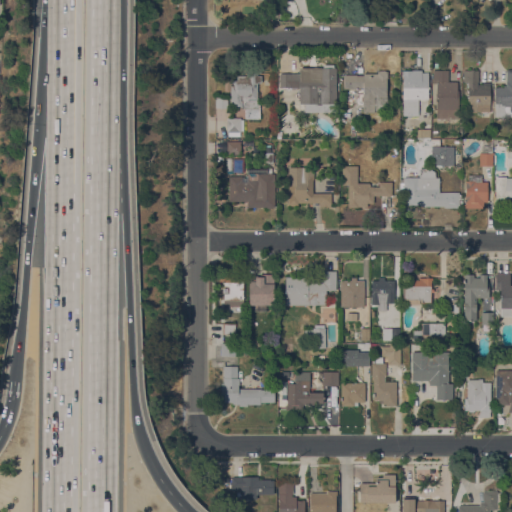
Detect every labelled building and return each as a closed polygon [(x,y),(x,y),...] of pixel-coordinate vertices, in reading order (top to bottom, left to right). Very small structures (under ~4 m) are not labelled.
[(312,68),(336,68),(336,104),(299,104),(299,87),(279,87),(279,73),(300,73),(300,77),(312,77),(312,68)] [(490,112),(468,112),(467,82),(463,82),(463,70),(471,70),(471,69),(474,69),(474,70),(478,70),(478,82),(477,82),(477,85),(483,85),(483,83),(490,83),(490,112)] [(511,117),(496,118),(496,103),(495,103),(495,88),(497,88),(497,87),(503,87),(503,86),(506,86),(506,69),(511,69),(511,117)] [(418,115),(403,116),(402,71),(421,70),(421,72),(428,72),(428,99),(425,99),(425,100),(420,100),(419,99),(418,99),(418,115)] [(437,83),(433,83),(433,70),(449,70),(448,82),(457,82),(457,91),(459,91),(458,119),(436,119),(437,83)] [(374,110),(374,112),(362,112),(362,93),(363,93),(363,87),(356,87),(356,89),(343,89),(343,75),(356,75),(363,75),(363,73),(377,73),(377,71),(379,71),(385,71),(386,71),(386,97),(387,97),(387,110),(376,110),(374,110)] [(257,104),(260,104),(260,119),(245,119),(245,109),(241,109),(241,107),(230,107),(230,102),(231,102),(231,95),(230,95),(230,80),(237,80),(237,75),(261,76),(261,84),(258,84),(257,104)] [(215,97),(227,97),(228,108),(216,108),(215,97)] [(227,118),(241,118),(241,119),(243,119),(243,131),(240,131),(240,132),(240,136),(228,136),(228,132),(226,132),(227,118)] [(240,141),(240,154),(227,154),(227,141),(240,141)] [(492,166),(479,166),(479,153),(482,153),(482,142),(492,142),(492,166)] [(454,146),(454,165),(431,165),(432,146),(454,146)] [(392,182),(392,196),(374,196),(374,203),(367,203),(367,207),(358,207),(348,207),(348,185),(342,185),(342,166),(357,166),(357,183),(369,183),(369,184),(370,184),(370,186),(379,186),(379,182),(392,182)] [(288,167),(314,167),(314,180),(313,180),(313,193),(337,193),(337,203),(331,203),(331,207),(319,207),(319,203),(298,203),(298,205),(296,205),(290,206),(290,205),(288,205),(288,167)] [(242,176),(242,177),(248,177),(248,173),(247,173),(247,168),(266,168),(266,174),(274,174),(274,207),(271,207),(270,209),(267,209),(266,207),(247,207),(247,201),(229,201),(229,176),(242,176)] [(444,208),(444,206),(420,206),(420,205),(408,205),(408,203),(407,203),(407,197),(408,197),(408,190),(403,190),(400,190),(400,179),(404,179),(404,177),(420,177),(420,169),(430,169),(435,172),(435,177),(439,177),(439,192),(459,192),(459,194),(462,194),(462,205),(459,205),(459,208),(444,208)] [(487,202),(484,202),(483,208),(464,208),(464,204),(465,204),(465,181),(468,181),(468,175),(482,175),(482,182),(488,182),(487,202)] [(511,207),(496,207),(496,191),(495,191),(495,177),(506,176),(506,178),(511,178),(511,207)] [(307,277),(307,281),(322,281),(322,271),(336,271),(336,290),(326,290),(326,294),(336,294),(336,302),(326,302),(326,305),(285,305),(285,277),(307,277)] [(224,306),(224,293),(229,293),(229,286),(224,286),(224,281),(219,281),(219,275),(244,274),(244,281),(243,281),(243,306),(224,306)] [(249,305),(249,275),(262,275),(262,274),(273,274),(273,276),(274,305),(255,305),(249,305)] [(464,274),(474,274),(474,278),(480,278),(480,274),(487,274),(487,285),(489,285),(489,298),(476,298),(476,320),(464,320),(464,274)] [(511,308),(500,308),(500,288),(495,288),(495,274),(510,274),(510,286),(511,286),(511,308)] [(364,306),(340,307),(340,280),(351,280),(351,277),(356,277),(356,280),(364,280),(364,306)] [(394,303),(386,303),(386,311),(378,311),(377,305),(371,305),(371,293),(372,293),(372,280),(378,280),(378,277),(384,277),(384,281),(394,280),(394,303)] [(432,278),(432,282),(431,282),(431,289),(433,289),(433,292),(431,292),(431,302),(429,302),(429,304),(423,304),(423,302),(422,303),(422,300),(419,300),(419,304),(407,304),(407,300),(406,300),(406,302),(404,302),(404,300),(403,300),(403,280),(419,280),(419,278),(432,278)] [(482,312),(492,312),(492,324),(482,324),(482,312)] [(357,313),(356,321),(347,321),(347,313),(357,313)] [(235,334),(223,334),(223,323),(235,323),(235,334)] [(445,323),(445,335),(439,335),(440,341),(413,341),(413,330),(422,331),(421,323),(445,323)] [(325,348),(316,348),(316,338),(305,338),(304,330),(312,330),(312,328),(315,328),(315,325),(324,325),(324,328),(325,328),(325,348)] [(361,328),(369,328),(369,340),(361,340),(361,328)] [(400,328),(400,340),(382,340),(382,328),(400,328)] [(235,344),(235,356),(221,356),(221,344),(221,343),(235,343),(235,344)] [(400,365),(387,365),(387,356),(381,356),(381,346),(390,346),(389,344),(400,344),(400,365)] [(356,352),(364,352),(364,345),(369,345),(369,352),(369,366),(356,366),(356,352)] [(449,352),(449,384),(452,384),(452,400),(436,400),(436,385),(430,385),(430,380),(412,380),(412,352),(449,352)] [(396,406),(385,406),(385,404),(383,404),(383,403),(379,403),(379,400),(374,400),(373,378),(372,378),(372,363),(373,363),(373,357),(383,357),(383,363),(386,363),(386,376),(384,376),(384,382),(396,381),(396,406)] [(457,363),(468,363),(468,366),(469,366),(469,368),(468,368),(468,371),(469,371),(469,373),(468,373),(468,377),(457,377),(457,363)] [(239,385),(238,385),(238,389),(261,389),(261,390),(277,390),(276,403),(260,402),(260,405),(247,405),(247,407),(239,406),(239,405),(232,404),(232,402),(221,402),(221,383),(223,383),(223,366),(237,366),(237,378),(239,378),(239,385)] [(338,372),(338,385),(321,385),(321,372),(321,370),(338,370),(338,372)] [(511,412),(504,412),(504,405),(496,405),(496,370),(511,370),(511,412)] [(482,379),(482,382),(490,382),(491,411),(490,411),(490,417),(478,417),(481,411),(480,411),(480,410),(474,410),(474,412),(469,412),(469,410),(464,410),(464,398),(467,398),(467,379),(482,379)] [(310,380),(310,387),(307,387),(307,392),(323,392),(323,404),(303,404),(303,410),(285,410),(285,404),(287,404),(287,383),(294,383),(294,380),(302,380),(310,380)] [(365,383),(365,402),(358,402),(358,406),(341,406),(341,383),(365,383)] [(360,483),(376,483),(376,477),(382,477),(382,474),(395,474),(395,502),(360,503),(360,483)] [(258,477),(258,480),(271,480),(272,494),(257,494),(257,499),(241,499),(241,490),(232,491),(231,477),(258,477)] [(279,511),(279,498),(278,498),(278,482),(293,482),(293,494),(291,494),(291,497),(296,497),(296,500),(298,500),(298,501),(302,501),(302,500),(304,500),(304,511),(279,511)] [(310,511),(310,493),(326,493),(326,491),(337,491),(337,495),(336,495),(336,511),(310,511)] [(458,511),(458,505),(479,505),(479,502),(483,502),(483,491),(497,491),(497,509),(490,510),(490,511),(458,511)] [(402,511),(402,499),(403,499),(403,497),(414,497),(414,500),(444,500),(444,511),(402,511)]
